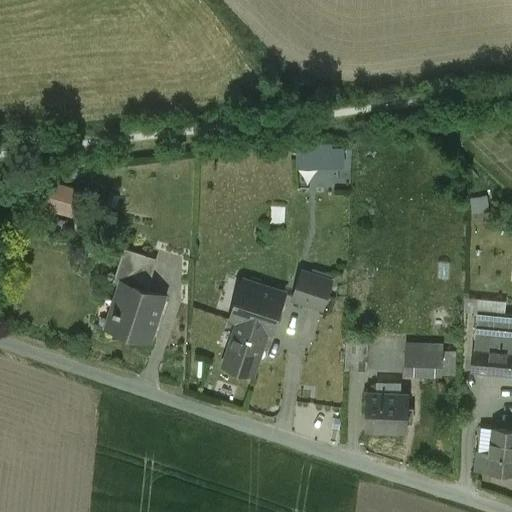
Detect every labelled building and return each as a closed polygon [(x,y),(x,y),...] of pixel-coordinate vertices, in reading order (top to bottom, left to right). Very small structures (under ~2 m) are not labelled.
[(80,194),(56,188),(51,207),(74,214),(80,194)] [(150,256),(124,248),(113,282),(122,285),(122,282),(139,288),(150,256)] [(335,275),(306,264),(297,294),(325,303),(335,275)] [(139,288),(122,282),(122,285),(116,301),(120,302),(117,311),(112,310),(112,313),(116,314),(111,329),(149,341),(163,296),(139,288)] [(240,290),(231,319),(237,321),(223,366),(254,375),(269,330),(261,327),(263,322),(273,326),(284,293),(260,286),(257,295),(240,290)] [(503,316),(477,313),(474,350),(500,353),(503,316)] [(511,316),(503,316),(500,353),(511,353),(511,316)] [(365,340),(354,339),(352,370),(364,370),(365,340)] [(442,346),(406,344),(405,374),(441,375),(442,346)] [(474,350),(473,350),(471,371),(511,375),(511,353),(500,353),(474,350)] [(408,395),(367,394),(366,429),(407,430),(408,395)] [(511,429),(492,428),(490,453),(478,451),(476,471),(511,474),(511,429)]
